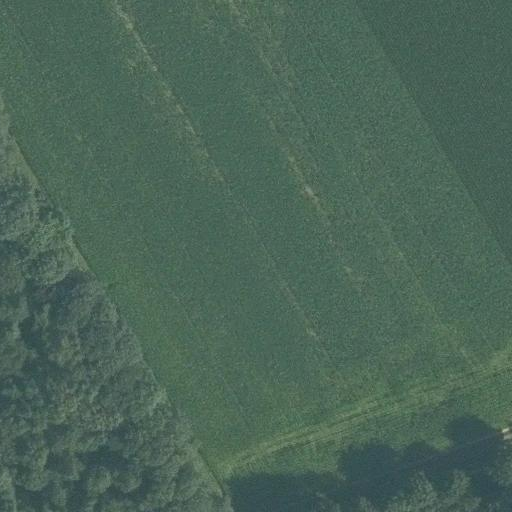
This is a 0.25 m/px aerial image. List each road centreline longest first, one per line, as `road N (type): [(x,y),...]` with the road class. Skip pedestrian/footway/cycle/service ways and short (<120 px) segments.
road 1 (track): [(215,511),(0,145)]
road 2 (track): [(511,424),(274,511)]
